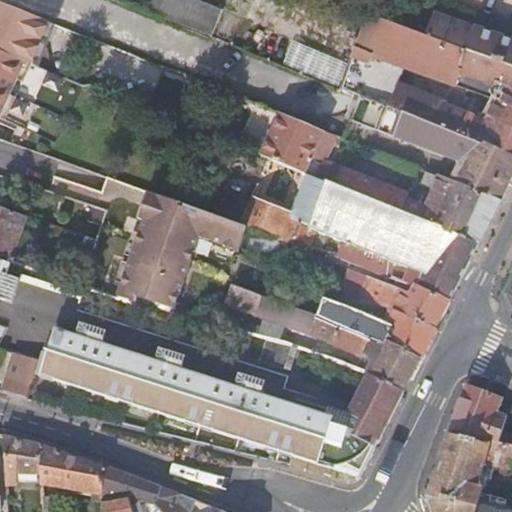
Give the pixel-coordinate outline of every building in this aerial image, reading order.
[(211,36),(221,11),(194,0),(148,0),(145,10),(211,36)] [(0,2),(0,20),(9,24),(15,9),(0,2)] [(511,39),(435,12),(424,35),(511,67),(511,39)] [(511,67),(424,35),(369,14),(340,87),(363,96),(485,145),(486,142),(511,154),(511,67)] [(0,20),(0,44),(9,24),(0,20)] [(0,120),(3,122),(15,95),(10,93),(24,61),(0,51),(0,120)] [(511,154),(486,142),(485,145),(363,96),(353,120),(430,149),(430,151),(456,161),(459,168),(451,183),(501,203),(511,179),(511,154)] [(262,156),(308,174),(335,184),(341,168),(327,163),(338,136),(281,114),(262,156)] [(479,245),(501,203),(451,183),(440,178),(428,207),(407,199),(409,195),(341,168),(335,184),(479,245)] [(399,279),(449,301),(479,245),(335,184),(308,174),(294,214),(252,198),(242,224),(248,226),(254,228),(278,236),(305,245),(312,228),(356,246),(350,260),(399,279)] [(242,224),(148,192),(138,219),(143,221),(143,222),(199,242),(200,238),(239,252),(248,226),(242,224)] [(0,255),(12,260),(28,216),(0,207),(0,255)] [(138,296),(175,309),(199,242),(143,222),(117,295),(137,302),(138,296)] [(243,257),(267,266),(278,236),(254,228),(243,257)] [(97,240),(85,236),(75,266),(86,270),(97,240)] [(0,291),(7,272),(12,260),(0,255),(0,291)] [(291,267),(281,264),(279,270),(288,274),(291,267)] [(61,276),(82,283),(84,278),(63,270),(61,276)] [(17,291),(21,277),(7,272),(0,291),(0,295),(4,296),(17,291)] [(438,329),(436,327),(449,301),(399,279),(395,288),(369,279),(361,299),(360,301),(390,312),(437,331),(438,329)] [(314,336),(376,363),(371,375),(404,390),(420,358),(360,334),(313,313),(279,301),(232,285),(225,304),(284,324),(314,336)] [(437,331),(390,312),(385,322),(324,298),(320,309),(281,295),(279,301),(313,313),(360,334),(420,358),(423,360),(437,331)] [(76,335),(102,343),(104,337),(97,327),(80,322),(76,335)] [(76,335),(55,328),(48,351),(44,349),(40,359),(36,374),(360,479),(404,390),(371,375),(367,373),(345,420),(259,393),(232,384),(181,368),(154,360),(102,343),(76,335)] [(258,361),(290,370),(297,349),(265,340),(258,361)] [(181,368),(183,363),(175,351),(159,347),(154,360),(181,368)] [(40,359),(15,351),(2,393),(27,400),(36,374),(40,359)] [(232,384),(259,393),(260,388),(252,376),(237,372),(232,384)] [(494,427),(503,430),(509,415),(500,412),(504,401),(469,386),(449,436),(489,442),(494,427)] [(503,430),(494,427),(489,442),(498,444),(503,430)] [(449,436),(426,497),(431,511),(477,511),(481,501),(486,488),(473,484),(481,462),(511,470),(511,447),(504,445),(498,444),(489,442),(449,436)] [(18,484),(22,489),(43,491),(43,484),(41,447),(6,438),(9,484),(18,484)] [(93,504),(104,503),(104,466),(41,447),(43,484),(94,494),(93,504)] [(104,503),(129,500),(156,506),(163,488),(104,466),(104,503)] [(221,511),(201,503),(200,505),(198,509),(202,511),(185,511),(178,505),(182,496),(182,495),(163,488),(156,506),(162,511),(221,511)] [(182,496),(178,505),(185,511),(202,511),(198,509),(200,505),(182,496)] [(133,511),(129,500),(104,503),(104,511),(133,511)] [(511,511),(511,508),(481,501),(477,511),(511,511)]
